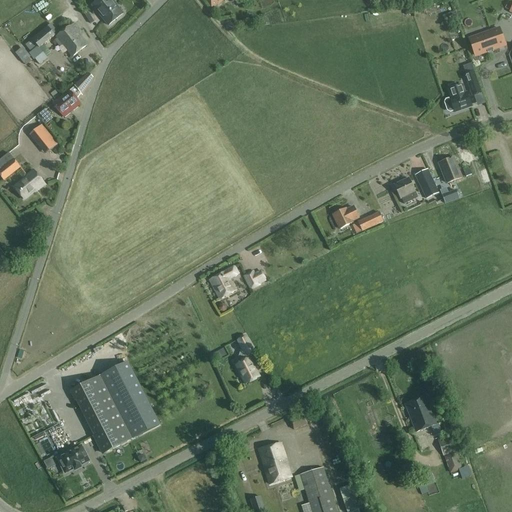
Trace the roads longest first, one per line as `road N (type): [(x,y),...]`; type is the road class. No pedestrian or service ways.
road 1 (unclassified): [(6,393),(355,181),(416,149),(511,117)]
road 2 (unclassified): [(75,511),(511,288)]
road 3 (unclassified): [(6,393),(5,370),(101,73),(111,50),(161,0)]
